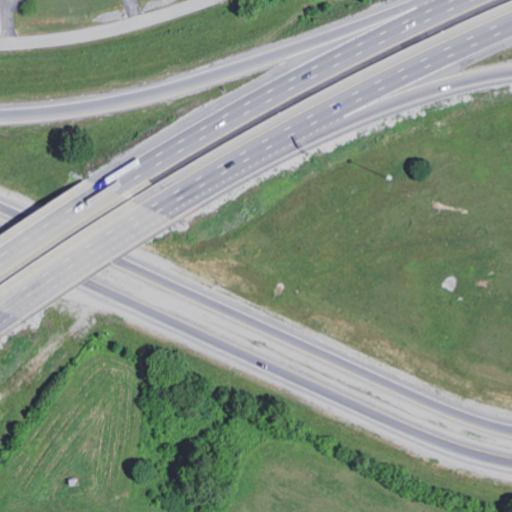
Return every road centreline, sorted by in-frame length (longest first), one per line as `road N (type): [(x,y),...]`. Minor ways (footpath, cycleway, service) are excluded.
road 1 (motorway): [(214,189),(401,101),(511,73),(483,423),(0,208)]
road 2 (motorway): [(0,243),(392,424),(511,461)]
road 3 (motorway): [(423,0),(300,49),(160,91),(0,112)]
road 4 (motorway): [(460,0),(186,135),(98,191)]
road 5 (motorway): [(167,216),(290,144),(511,36)]
road 6 (residential): [(0,44),(106,30),(212,0)]
road 7 (motorway): [(27,306),(167,216)]
